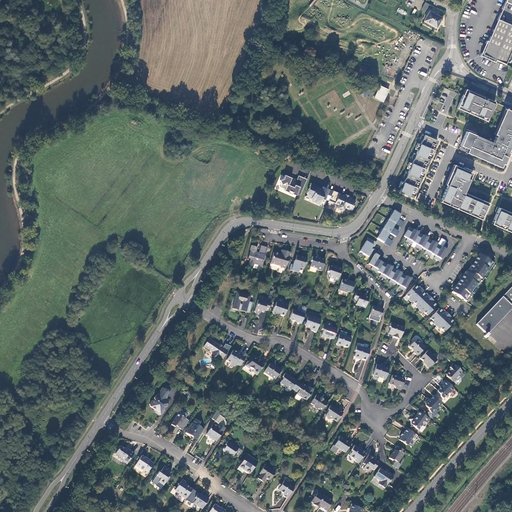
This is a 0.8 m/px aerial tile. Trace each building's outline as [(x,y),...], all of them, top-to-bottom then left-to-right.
[(442,17),(429,11),(424,20),(436,27),(442,17)] [(505,64),(511,48),(511,24),(498,19),(488,40),(485,42),(480,53),(480,54),(481,55),(482,56),(483,57),(491,60),(494,61),(495,60),(505,64)] [(386,89),(377,85),(372,97),(380,101),(386,89)] [(465,88),(457,107),(486,120),(494,101),(487,98),(486,99),(483,98),(483,96),(465,88)] [(493,142),(466,130),(460,145),(468,148),(466,152),(500,167),(502,163),(504,164),(509,152),(508,151),(509,148),(511,149),(511,146),(511,110),(505,107),(494,133),(496,134),(493,142)] [(420,178),(417,177),(418,175),(419,171),(423,173),(424,168),(421,167),(422,165),(424,162),(429,164),(430,162),(428,161),(429,159),(426,157),(426,156),(428,152),(431,154),(433,149),(430,148),(431,146),(432,143),(435,144),(437,140),(422,133),(419,139),(422,141),(420,144),(418,143),(415,149),(418,150),(416,153),(414,152),(411,158),(414,159),(412,163),(409,162),(407,168),(409,169),(408,172),(405,171),(402,177),(405,179),(404,182),(401,181),(398,187),(401,188),(399,191),(409,196),(410,194),(411,190),(414,192),(416,187),(413,186),(414,184),(415,181),(418,182),(420,178)] [(456,165),(453,164),(445,184),(447,185),(456,165)] [(441,199),(482,217),(488,203),(481,200),(480,203),(463,195),(464,192),(472,173),(456,165),(441,199)] [(299,196),(306,180),(297,176),(295,182),(290,180),(290,179),(283,176),(282,179),(278,181),(280,184),(281,188),(283,189),(283,190),(287,192),(286,193),(288,195),(291,195),(292,194),(295,196),(296,194),(299,196)] [(321,199),(324,200),(328,190),(322,187),(321,189),(317,187),(317,186),(310,183),(305,194),(307,196),(311,197),(310,200),(311,202),(317,204),(319,204),(321,199)] [(324,200),(327,202),(328,201),(332,191),(328,190),(324,200)] [(338,193),(332,191),(328,201),(334,204),(338,205),(336,209),(337,210),(340,211),(342,210),(343,208),(350,210),(354,201),(350,200),(351,199),(348,198),(344,196),(342,195),(342,196),(338,195),(338,193)] [(426,196),(419,192),(416,199),(423,202),(426,196)] [(481,200),(464,192),(463,195),(480,203),(481,200)] [(440,201),(481,219),(482,217),(441,199),(440,201)] [(511,230),(511,216),(504,213),(506,211),(499,207),(492,222),(511,230)] [(399,215),(391,210),(388,214),(389,215),(386,220),(385,219),(382,224),(384,224),(381,229),(379,228),(377,233),(378,234),(375,239),(382,243),(399,215)] [(511,230),(492,222),(491,224),(511,232),(511,230)] [(413,230),(408,227),(402,236),(405,239),(404,241),(410,244),(411,242),(415,244),(413,247),(419,250),(421,248),(424,250),(423,252),(429,256),(430,253),(434,255),(432,258),(438,261),(446,248),(442,245),(441,247),(436,244),(437,242),(433,240),(432,241),(426,238),(427,236),(423,234),(422,236),(417,233),(418,231),(414,229),(413,230)] [(375,243),(366,238),(358,252),(367,257),(371,250),(369,249),(370,248),(371,246),(373,247),(375,243)] [(260,267),(266,248),(259,246),(257,253),(254,253),(255,248),(250,247),(247,259),(249,260),(247,266),(251,267),(252,265),(260,267)] [(285,269),(290,253),(283,251),(282,255),(279,255),(273,253),(270,264),(280,266),(280,268),(285,269)] [(378,256),(374,254),(367,264),(371,266),(370,269),(376,272),(380,274),(378,276),(384,279),(386,277),(389,279),(388,282),(394,285),(395,283),(398,285),(397,287),(403,291),(411,277),(407,275),(406,276),(401,273),(402,271),(397,269),(396,271),(391,268),(392,266),(388,263),(387,265),(382,262),(379,260),(378,261),(375,259),(376,258),(378,256)] [(451,292),(465,301),(479,280),(480,281),(492,263),(478,254),(466,272),(464,271),(451,292)] [(298,268),(303,270),(303,269),(306,259),(295,255),(294,260),(293,261),(291,265),(290,265),(288,270),(296,273),(298,268)] [(316,271),(320,272),(324,260),(320,258),(319,259),(311,257),(309,262),(310,263),(310,267),(315,269),(316,271)] [(329,278),(337,281),(340,271),(334,268),(333,267),(330,266),(328,267),(326,272),(329,274),(328,276),(329,278)] [(347,292),(350,293),(354,283),(349,282),(349,283),(341,280),(338,291),(345,293),(347,292)] [(422,312),(426,315),(435,306),(433,303),(431,302),(433,300),(426,295),(425,296),(424,295),(421,292),(422,290),(419,288),(418,289),(416,288),(413,285),(404,295),(409,299),(408,300),(411,303),(412,302),(416,306),(415,307),(421,313),(422,312)] [(511,286),(476,323),(485,333),(486,334),(511,307),(511,286)] [(249,314),(253,299),(249,298),(249,296),(236,292),(231,309),(237,310),(237,309),(240,310),(240,311),(249,314)] [(364,309),(368,298),(363,296),(363,297),(360,296),(359,294),(355,292),(353,299),(356,300),(354,305),(364,309)] [(263,311),(267,312),(270,303),(266,302),(266,300),(261,299),(260,302),(256,301),(253,312),(254,314),(258,315),(259,315),(260,313),(260,311),(263,312),(263,311)] [(277,315),(283,317),(287,305),(282,304),(281,305),(275,303),(274,308),(272,307),(270,313),(271,314),(275,316),(277,315)] [(379,319),(382,310),(378,308),(378,309),(372,307),(369,315),(379,319)] [(438,308),(429,318),(433,322),(432,323),(439,329),(440,328),(444,332),(453,322),(450,319),(448,318),(450,316),(444,311),(442,312),(441,311),(438,308)] [(296,323),(300,325),(303,315),(291,310),(288,320),(296,322),(296,323)] [(379,319),(369,315),(367,320),(378,323),(379,319)] [(311,332),(315,335),(320,319),(311,316),(311,317),(307,316),(304,324),(305,328),(310,330),(311,332)] [(400,338),(403,328),(390,324),(389,327),(389,329),(388,334),(392,336),(392,338),(397,340),(398,338),(400,338)] [(327,338),(333,340),(336,329),(323,325),(321,330),(322,331),(320,337),(326,339),(327,338)] [(347,348),(351,338),(347,336),(345,337),(339,335),(335,344),(336,346),(339,347),(341,346),(347,348)] [(416,356),(424,347),(421,344),(419,344),(415,340),(412,343),(411,343),(407,346),(413,352),(412,353),(416,356)] [(218,357),(222,360),(230,347),(224,345),(221,349),(213,343),(208,350),(211,352),(213,359),(218,357)] [(358,358),(365,361),(369,349),(364,348),(362,349),(355,347),(354,352),(355,353),(353,357),(354,358),(357,359),(358,358)] [(430,354),(426,350),(419,358),(424,363),(424,365),(426,367),(428,367),(435,360),(430,356),(430,354)] [(236,364),(239,367),(246,356),(241,352),(239,354),(238,355),(236,354),(232,351),(226,360),(229,362),(230,364),(233,367),(235,366),(236,364)] [(251,373),(256,376),(263,365),(259,362),(260,361),(257,359),(256,360),(252,357),(248,363),(247,362),(244,366),(249,370),(250,369),(253,371),(251,373)] [(461,372),(452,363),(448,368),(449,369),(445,374),(445,376),(451,382),(453,382),(455,379),(455,377),(461,372)] [(263,373),(274,380),(281,370),(276,368),(269,364),(263,373)] [(384,380),(388,369),(383,367),(382,368),(374,365),(371,375),(372,377),(375,378),(377,377),(384,380)] [(286,387),(290,390),(296,381),(293,379),(291,380),(289,379),(290,377),(284,374),(281,378),(282,380),(279,384),(280,386),(284,388),(286,387)] [(402,383),(403,379),(399,378),(399,379),(390,376),(387,385),(392,387),(394,389),(399,391),(400,389),(402,383)] [(449,393),(453,389),(444,380),(441,384),(441,385),(436,391),(436,392),(438,394),(438,396),(440,398),(442,398),(447,393),(449,393)] [(302,400),(305,402),(313,390),(309,388),(308,389),(306,387),(301,384),(298,389),(299,391),(296,395),(301,398),(302,400)] [(161,416),(163,411),(163,409),(165,408),(166,407),(166,404),(168,400),(166,399),(166,397),(168,392),(162,388),(157,395),(155,396),(152,399),(153,400),(151,400),(148,405),(148,407),(155,411),(156,414),(158,416),(161,416)] [(318,409),(321,411),(327,402),(322,400),(320,399),(320,398),(316,396),(310,404),(313,406),(314,408),(316,410),(318,409)] [(434,410),(440,404),(432,396),(427,401),(426,400),(423,403),(423,405),(426,408),(426,409),(429,413),(433,409),(434,410)] [(332,419),(336,422),(342,413),(336,409),(336,410),(330,406),(328,410),(328,411),(325,416),(330,419),(332,419)] [(178,428),(182,430),(188,421),(185,419),(187,415),(179,411),(170,425),(173,427),(174,426),(178,428)] [(428,419),(417,411),(414,415),(415,416),(413,418),(411,419),(408,419),(409,426),(412,426),(417,429),(420,424),(422,424),(424,422),(424,423),(428,419)] [(224,427),(226,424),(226,422),(224,420),(224,418),(214,412),(211,417),(215,420),(214,421),(219,424),(224,427)] [(193,438),(196,440),(203,429),(198,425),(196,426),(191,423),(185,432),(190,436),(191,435),(193,436),(193,438)] [(213,439),(216,441),(225,428),(224,427),(219,424),(217,428),(212,425),(206,434),(209,436),(209,438),(212,440),(213,439)] [(416,435),(405,429),(400,437),(398,440),(405,445),(407,444),(411,438),(413,439),(416,435)] [(338,448),(344,452),(349,444),(343,440),(343,438),(339,436),(332,446),(336,449),(338,448)] [(232,456),(239,445),(235,443),(233,444),(227,440),(224,445),(225,446),(225,447),(223,447),(222,449),(223,455),(227,455),(229,456),(232,456)] [(356,463),(364,452),(360,450),(359,450),(358,449),(357,448),(353,445),(349,450),(350,452),(348,456),(353,459),(353,461),(356,463)] [(396,462),(403,451),(394,445),(392,449),(392,450),(388,458),(390,460),(393,459),(396,462)] [(127,464),(134,454),(129,451),(128,452),(120,447),(114,454),(120,458),(119,459),(127,464)] [(369,468),(372,470),(377,462),(373,459),(374,458),(367,454),(361,462),(364,464),(361,469),(366,472),(369,468)] [(239,467),(244,469),(245,468),(251,472),(257,462),(246,455),(239,467)] [(153,465),(149,462),(145,460),(145,459),(141,456),(135,466),(143,471),(142,472),(147,474),(153,465)] [(266,478),(269,480),(270,478),(271,478),(275,472),(264,465),(259,474),(261,475),(258,479),(263,482),(266,478)] [(168,470),(164,468),(163,469),(162,469),(159,472),(159,471),(156,476),(160,479),(157,483),(162,486),(164,483),(167,483),(168,481),(167,479),(170,474),(167,472),(168,470)] [(386,473),(378,468),(372,477),(379,481),(377,484),(383,487),(386,482),(387,482),(391,476),(391,474),(388,472),(386,473)] [(185,499),(191,490),(184,485),(186,483),(181,480),(179,484),(177,484),(178,485),(175,491),(178,493),(179,495),(185,499)] [(287,498),(294,488),(288,484),(289,484),(284,480),(281,484),(279,484),(280,487),(278,490),(282,493),(283,496),(287,498)] [(201,509),(208,500),(204,497),(203,498),(196,493),(193,498),(195,500),(193,503),(201,509)] [(311,499),(310,502),(312,503),(312,504),(318,508),(319,507),(324,510),(331,500),(322,495),(322,496),(318,494),(313,495),(314,499),(311,499)] [(360,511),(362,508),(357,506),(357,505),(350,503),(349,508),(350,510),(349,511),(360,511)]
